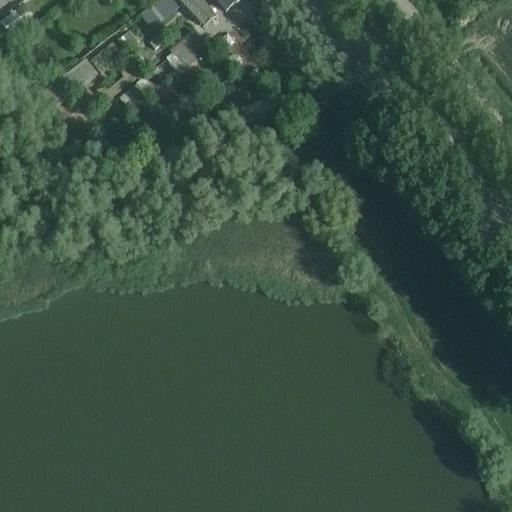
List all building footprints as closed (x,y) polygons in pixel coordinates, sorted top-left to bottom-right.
[(164,0),(120,35),(133,50),(147,38),(144,35),(176,10),(199,34),(217,18),(200,0),(212,0),(226,17),(244,0),(164,0)] [(15,14),(1,25),(12,41),(27,29),(15,14)] [(152,72),(197,36),(189,27),(148,61),(141,53),(128,64),(139,76),(143,73),(142,71),(146,67),(152,72)] [(197,36),(152,72),(120,101),(129,111),(151,95),(152,96),(171,80),(202,60),(208,49),(197,36)] [(113,44),(89,64),(100,78),(125,58),(113,44)] [(105,92),(100,93),(109,104),(137,81),(126,68),(122,78),(124,80),(107,94),(105,92)] [(83,70),(41,104),(53,118),(94,83),(83,70)] [(85,99),(57,123),(67,135),(96,112),(85,99)]
